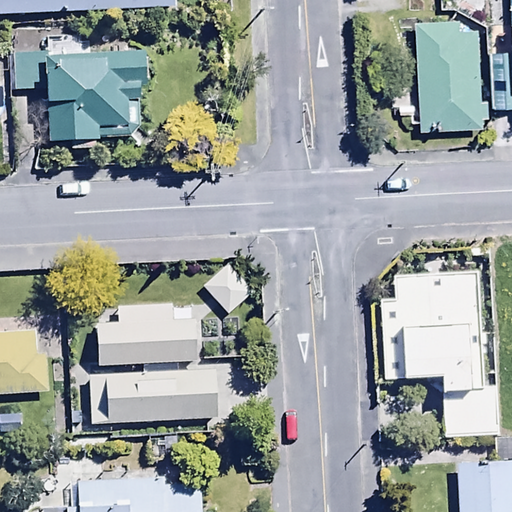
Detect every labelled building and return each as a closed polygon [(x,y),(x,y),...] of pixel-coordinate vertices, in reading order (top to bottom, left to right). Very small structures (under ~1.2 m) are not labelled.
[(0,0),(0,24),(177,17),(176,0),(0,0)] [(511,1),(508,2),(511,60),(492,62),(495,121),(511,120),(511,1)] [(413,30),(419,140),(482,138),(482,129),(488,128),(487,110),(480,110),(478,39),(461,39),(461,28),(413,30)] [(14,100),(46,99),(49,159),(99,157),(99,147),(139,145),(138,114),(141,114),(141,100),(148,100),(147,64),(63,67),(62,42),(46,42),(47,58),(36,59),(35,45),(11,46),(14,100)] [(476,269),(389,273),(390,298),(376,299),(380,378),(438,375),(441,439),(498,437),(495,384),(481,384),(476,269)] [(168,303),(113,306),(114,322),(93,324),(95,364),(196,359),(194,308),(168,309),(168,303)] [(35,329),(0,331),(0,394),(46,392),(44,352),(36,353),(35,329)] [(213,369),(86,376),(89,423),(211,417),(211,425),(232,424),(231,406),(215,406),(213,369)] [(0,413),(0,433),(19,434),(19,413),(0,413)] [(511,511),(511,458),(455,461),(456,511),(511,511)] [(163,477),(74,480),(75,504),(63,505),(63,511),(209,511),(210,511),(206,511),(199,511),(199,481),(163,482),(163,477)]
